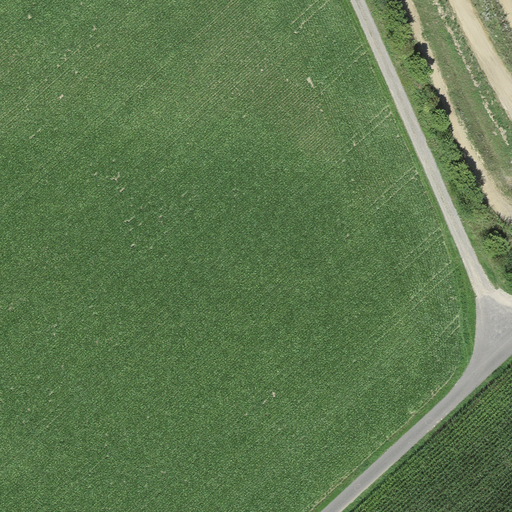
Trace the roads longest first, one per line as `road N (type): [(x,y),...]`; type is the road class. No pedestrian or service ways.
road 1 (track): [(370,0),(510,319)]
road 2 (unclassified): [(511,317),(314,511)]
